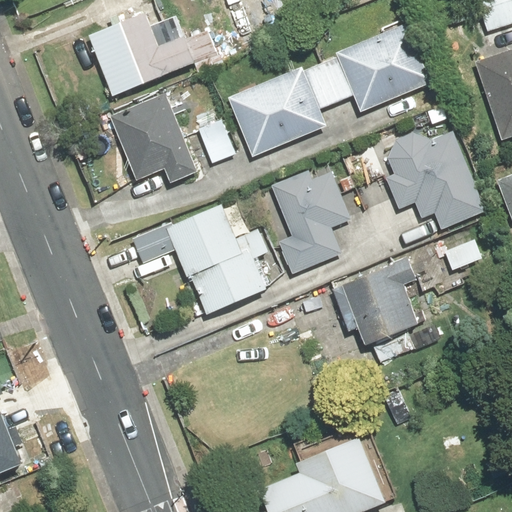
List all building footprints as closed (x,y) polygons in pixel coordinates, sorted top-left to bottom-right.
[(511,0),(481,0),(492,28),(511,21),(511,0)] [(116,93),(224,51),(212,20),(167,37),(156,8),(93,32),(116,93)] [(415,18),(232,90),(257,153),(335,122),(328,105),(359,93),(367,110),(440,82),(415,18)] [(511,49),(478,62),(507,139),(511,137),(511,49)] [(178,88),(114,112),(140,179),(174,166),(180,179),(209,167),(178,88)] [(453,109),(373,141),(401,210),(431,198),(444,229),(494,209),(453,109)] [(229,122),(203,131),(216,167),(241,158),(229,122)] [(284,240),(298,274),(350,253),(339,226),(360,217),(336,158),(278,181),(300,234),(284,240)] [(511,159),(498,166),(511,201),(511,159)] [(242,194),(171,223),(207,312),(278,283),(242,194)] [(459,272),(492,259),(483,238),(451,251),(459,272)] [(404,254),(343,279),(376,362),(438,337),(404,254)] [(0,476),(30,465),(0,383),(0,476)] [(371,511),(398,501),(368,427),(305,452),(312,467),(268,485),(279,511),(371,511)]
